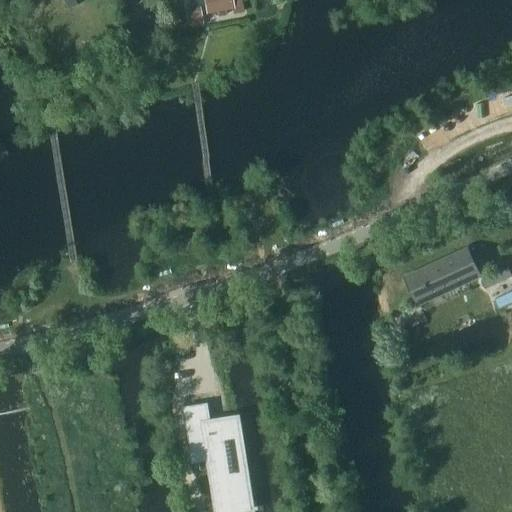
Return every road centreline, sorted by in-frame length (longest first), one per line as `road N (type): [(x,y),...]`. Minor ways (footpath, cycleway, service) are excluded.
road 1 (unclassified): [(0,349),(269,274),(511,163)]
road 2 (track): [(511,127),(449,151),(427,171),(406,214)]
